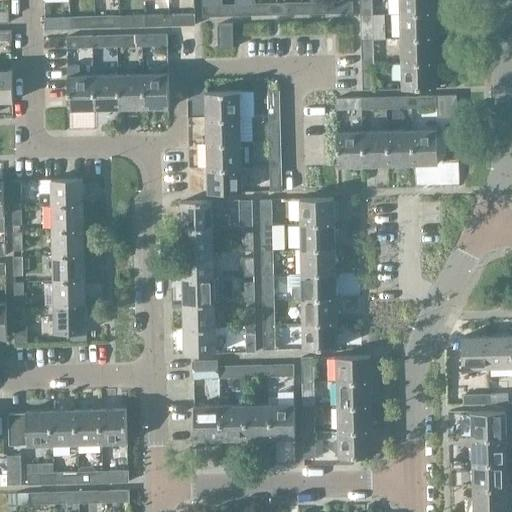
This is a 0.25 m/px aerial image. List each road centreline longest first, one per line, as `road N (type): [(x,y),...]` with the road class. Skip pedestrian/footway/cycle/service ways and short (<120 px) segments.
road 1 (tertiary): [(410,490),(414,363),(438,298),(483,226)]
road 2 (residential): [(410,490),(158,494)]
road 3 (tertiary): [(483,226),(503,174),(501,0)]
road 4 (residential): [(154,378),(150,151)]
road 5 (residential): [(150,151),(178,134),(178,72),(297,70)]
road 6 (residential): [(0,380),(154,378)]
road 7 (residential): [(150,151),(39,151),(33,124)]
road 8 (residential): [(33,124),(29,0)]
